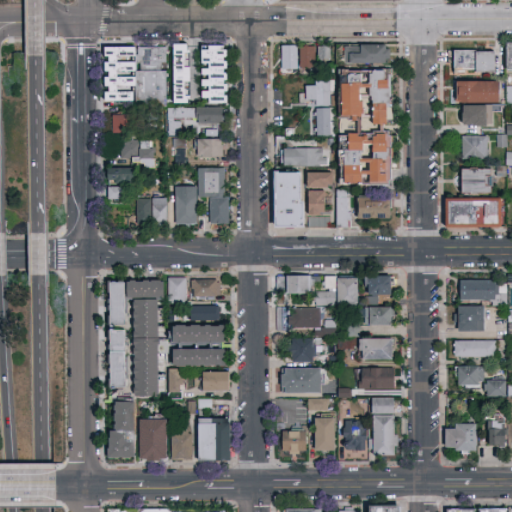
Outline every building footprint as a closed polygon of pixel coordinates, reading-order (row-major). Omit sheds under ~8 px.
[(511,42),(498,43),(499,69),(511,68),(511,42)] [(168,103),(184,102),(183,43),(166,44),(168,103)] [(202,45),(226,45),(227,106),(203,106),(202,45)] [(346,46),(389,45),(389,64),(347,65),(346,46)] [(177,47),(189,46),(190,103),(178,103),(177,47)] [(281,46),(298,46),(298,71),(281,71),(281,46)] [(300,46),(315,46),(315,71),(299,71),(300,46)] [(318,46),(330,46),(329,59),(318,59),(318,46)] [(118,72),(118,77),(136,77),(136,86),(118,87),(118,92),(134,92),(134,102),(106,102),(106,92),(110,92),(110,87),(105,87),(105,77),(110,77),(110,72),(105,72),(105,63),(109,63),(109,57),(105,57),(104,48),(134,47),(135,56),(118,56),(118,63),(136,63),(136,72),(118,72)] [(170,73),(171,110),(139,110),(139,60),(139,48),(171,48),(172,60),(172,68),(166,68),(166,73),(170,73)] [(495,51),(495,72),(453,72),(453,51),(495,51)] [(341,70),(390,70),(390,119),(341,119),(341,70)] [(316,80),(331,80),(331,109),(317,109),(317,101),(306,101),(306,86),(316,86),(316,80)] [(498,81),(498,103),(455,103),(455,81),(498,81)] [(462,126),(462,105),(492,105),(492,126),(462,126)] [(198,108),(224,108),(224,124),(198,125),(198,108)] [(172,109),(195,109),(196,135),(173,135),(172,109)] [(317,110),(331,110),(331,135),(316,135),(317,110)] [(110,115),(140,114),(141,134),(110,135),(110,115)] [(342,135),(390,135),(390,183),(342,183),(342,135)] [(462,159),(462,136),(487,136),(487,159),(462,159)] [(173,147),(173,139),(185,139),(185,147),(173,147)] [(198,140),(222,140),(223,158),(199,158),(198,140)] [(124,141),(139,141),(139,156),(124,156),(124,141)] [(176,148),(185,148),(185,163),(176,163),(176,148)] [(285,148),(322,148),(322,158),(327,158),(327,166),(320,166),(320,167),(288,168),(288,164),(285,164),(285,148)] [(140,149),(154,149),(154,161),(140,161),(140,149)] [(511,151),(503,151),(503,164),(511,164),(511,151)] [(199,169),(225,169),(225,198),(199,198),(199,169)] [(492,194),(461,194),(461,169),(492,169),(492,194)] [(276,172),(302,172),(303,227),(277,228),(276,172)] [(308,173),(333,173),(333,184),(325,184),(325,188),(308,188),(308,173)] [(108,174),(134,174),(134,183),(108,183),(108,174)] [(175,186),(196,186),(196,226),(176,226),(175,186)] [(109,188),(126,188),(126,199),(109,200),(109,188)] [(350,212),(350,221),(348,221),(348,228),(337,228),(337,188),(348,189),(348,212),(350,212)] [(308,191),(325,191),(325,213),(330,213),(330,228),(309,228),(308,191)] [(359,196),(389,196),(389,219),(359,219),(359,196)] [(157,224),(154,224),(153,198),(166,198),(167,224),(164,224),(164,228),(157,228),(157,224)] [(444,198),(503,198),(503,227),(444,228),(444,198)] [(137,199),(151,199),(152,225),(138,225),(137,199)] [(210,201),(230,201),(229,224),(210,224),(210,201)] [(313,276),(313,294),(277,294),(277,276),(313,276)] [(316,305),(316,292),(326,292),(325,278),(357,277),(358,305),(316,305)] [(369,277),(393,277),(393,295),(369,295),(369,277)] [(168,279),(186,279),(186,304),(168,304),(168,279)] [(193,280),(220,280),(220,297),(193,297),(193,280)] [(459,301),(459,281),(497,280),(497,300),(459,301)] [(110,282),(124,282),(125,325),(110,325),(110,282)] [(157,298),(158,397),(135,397),(134,299),(128,299),(128,283),(163,282),(163,298),(157,298)] [(192,307),(216,306),(217,322),(192,323),(192,307)] [(393,307),(393,326),(364,326),(364,307),(393,307)] [(484,331),(456,331),(456,307),(484,307),(484,331)] [(293,328),(293,308),(321,308),(321,328),(293,328)] [(357,333),(357,320),(345,321),(346,334),(357,333)] [(174,326),(225,326),(225,344),(174,344),(174,326)] [(100,327),(101,385),(118,385),(117,327),(100,327)] [(125,330),(125,389),(111,388),(111,330),(125,330)] [(315,339),(315,362),(289,362),(289,339),(315,339)] [(392,359),(360,359),(360,339),(392,339),(392,359)] [(495,357),(454,357),(454,341),(495,341),(495,357)] [(174,350),(224,350),(224,368),(174,368),(174,350)] [(483,366),(483,387),(457,387),(457,366),(483,366)] [(321,368),(321,394),(281,394),(281,368),(321,368)] [(394,368),(394,389),(361,389),(361,368),(394,368)] [(183,371),(184,392),(169,392),(169,371),(183,371)] [(203,373),(227,373),(227,391),(203,391),(203,373)] [(505,396),(485,396),(485,381),(505,381),(505,396)] [(395,456),(372,456),(372,399),(395,399),(395,456)] [(310,409),(310,400),(318,400),(318,409),(310,409)] [(115,402),(135,402),(134,458),(109,457),(109,431),(115,431),(115,402)] [(315,452),(315,415),(335,415),(335,452),(315,452)] [(230,461),(198,461),(198,419),(216,419),(216,423),(230,423),(230,461)] [(344,450),(344,419),(365,419),(365,450),(344,450)] [(142,421),(165,421),(165,459),(142,459),(142,421)] [(488,447),(488,421),(505,421),(505,447),(488,447)] [(476,451),(445,452),(445,427),(454,426),(454,424),(476,424),(476,451)] [(307,454),(282,454),(282,431),(307,431),(307,454)] [(172,434),(192,434),(192,460),(172,460),(172,434)]
